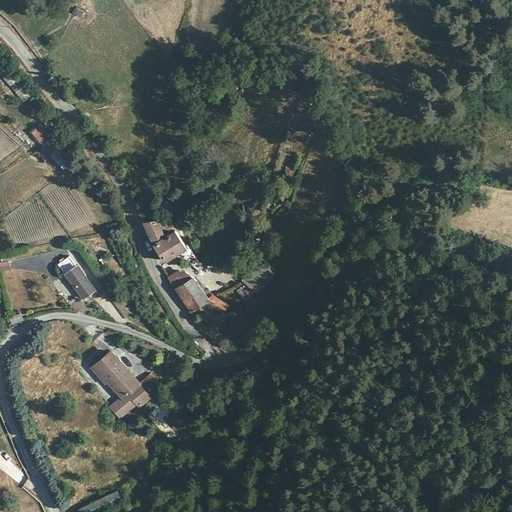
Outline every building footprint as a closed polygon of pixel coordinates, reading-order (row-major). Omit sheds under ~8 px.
[(75,6),(73,13),(81,16),(84,9),(75,6)] [(3,61),(0,63),(0,70),(24,99),(30,94),(3,61)] [(42,142),(50,136),(40,123),(31,129),(42,142)] [(53,140),(43,153),(71,176),(82,163),(53,140)] [(157,216),(144,218),(152,235),(164,258),(186,245),(176,229),(167,234),(157,216)] [(59,264),(68,275),(85,299),(97,290),(80,267),(71,255),(59,264)] [(9,258),(0,258),(0,268),(10,267),(9,258)] [(264,267),(244,282),(243,283),(256,299),(259,297),(277,282),(264,267)] [(169,276),(191,309),(196,306),(202,317),(214,310),(195,276),(182,268),(169,276)] [(3,317),(5,324),(16,322),(15,315),(3,317)] [(109,352),(92,368),(105,382),(107,380),(121,396),(122,397),(137,383),(109,352)] [(148,373),(137,383),(148,395),(159,384),(148,373)] [(122,397),(121,396),(109,408),(119,419),(135,404),(138,406),(149,396),(148,395),(137,383),(122,397)] [(186,428),(161,400),(146,415),(171,442),(186,428)] [(84,511),(97,511),(122,500),(120,495),(84,511)]
